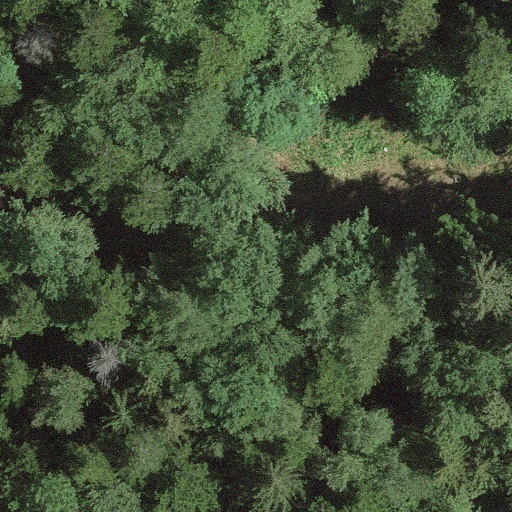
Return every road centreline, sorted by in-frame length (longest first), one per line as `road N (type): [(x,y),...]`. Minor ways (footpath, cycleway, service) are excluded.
road 1 (track): [(0,189),(511,192)]
road 2 (track): [(256,194),(370,59),(477,0)]
